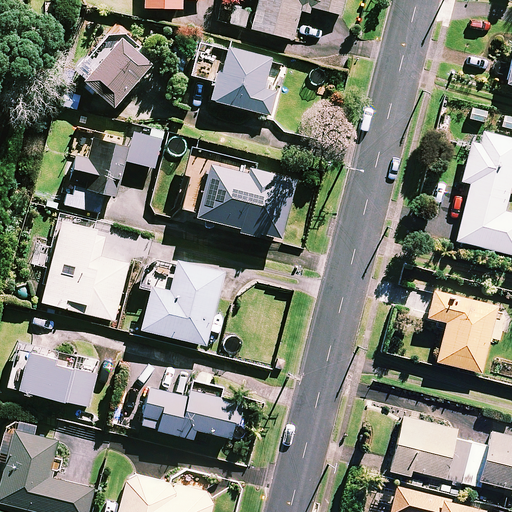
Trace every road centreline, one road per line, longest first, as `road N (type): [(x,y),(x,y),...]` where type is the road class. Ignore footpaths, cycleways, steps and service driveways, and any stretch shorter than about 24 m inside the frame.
road 1 (tertiary): [(417,0),(288,511)]
road 2 (unknown): [(328,352),(511,400)]
